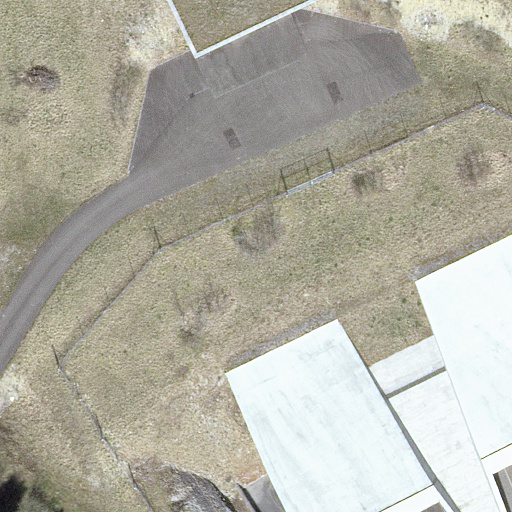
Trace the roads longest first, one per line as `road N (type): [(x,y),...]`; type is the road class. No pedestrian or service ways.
road 1 (unclassified): [(0,340),(58,251),(121,198),(404,60)]
road 2 (trunk): [(344,0),(511,352)]
